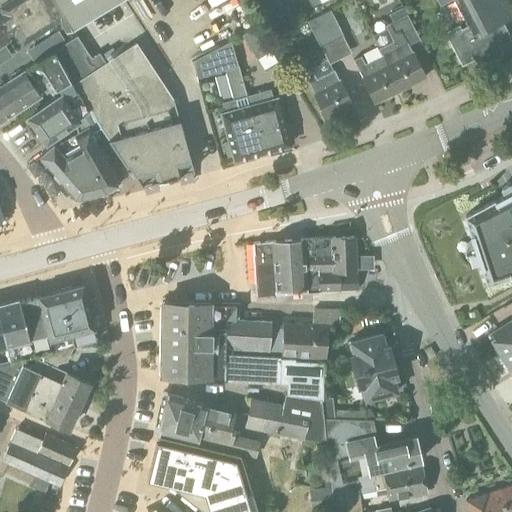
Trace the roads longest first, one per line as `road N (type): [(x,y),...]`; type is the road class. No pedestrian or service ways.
road 1 (tertiary): [(101,243),(368,168)]
road 2 (residential): [(102,511),(124,370),(101,243)]
road 3 (residential): [(410,280),(405,355),(453,511)]
road 4 (tertiary): [(511,449),(410,280)]
road 5 (tertiary): [(368,168),(511,108)]
